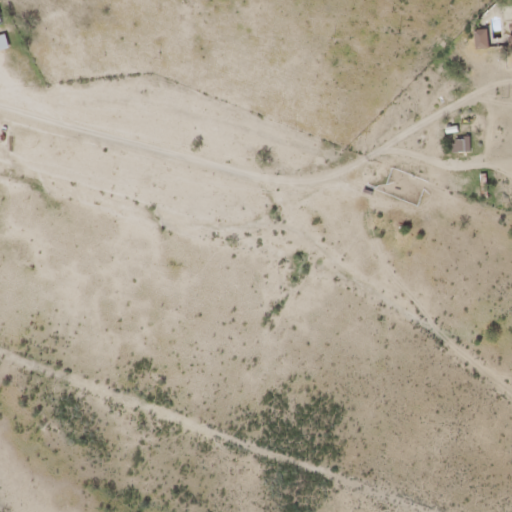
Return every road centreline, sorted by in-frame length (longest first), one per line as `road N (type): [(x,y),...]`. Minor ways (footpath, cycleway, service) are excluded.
road 1 (track): [(511,382),(444,324),(317,259),(0,164)]
road 2 (track): [(341,271),(331,201),(198,0)]
